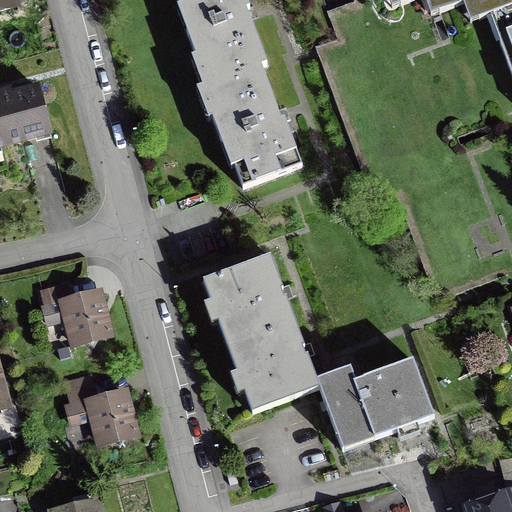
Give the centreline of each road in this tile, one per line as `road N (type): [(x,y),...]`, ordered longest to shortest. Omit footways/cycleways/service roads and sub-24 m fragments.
road 1 (residential): [(204,511),(130,229)]
road 2 (residential): [(130,229),(72,0)]
road 3 (residential): [(427,511),(416,484),(398,474),(256,511)]
road 4 (residential): [(130,229),(0,259)]
